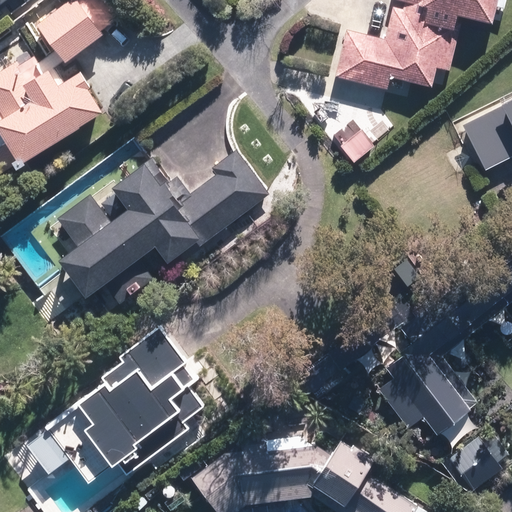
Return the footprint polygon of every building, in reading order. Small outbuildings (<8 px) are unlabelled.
[(75,0),(50,19),(78,57),(116,30),(112,26),(127,15),(116,0),(75,0)] [(392,35),(356,26),(344,73),(396,86),(400,72),(442,83),(447,64),(459,67),(473,8),(509,17),(511,0),(412,0),(411,5),(401,3),(392,35)] [(34,160),(117,107),(101,83),(104,82),(95,66),(73,79),(65,64),(54,70),(43,52),(29,61),(27,58),(0,73),(0,90),(2,94),(0,95),(0,158),(9,171),(32,156),(34,160)] [(511,100),(471,121),(494,167),(511,157),(511,100)] [(362,158),(382,142),(369,127),(349,142),(362,158)] [(208,243),(275,191),(242,148),(221,164),(225,170),(194,194),(180,175),(175,179),(159,157),(127,181),(144,202),(122,218),(100,190),(69,214),(91,242),(76,253),(105,291),(117,280),(131,299),(163,275),(149,257),(171,240),(183,256),(206,239),(208,243)] [(487,400),(450,352),(511,304),(511,270),(438,327),(427,313),(411,325),(422,340),(413,347),(416,351),(397,365),(404,373),(388,386),(417,423),(432,412),(447,431),(487,400)] [(403,299),(367,326),(377,340),(413,314),(403,299)] [(170,322),(130,352),(134,357),(113,372),(119,379),(96,396),(111,416),(102,422),(138,472),(199,424),(194,417),(213,402),(199,383),(201,382),(188,365),(198,357),(170,322)] [(484,486),(511,463),(486,430),(458,452),(484,486)] [(277,447),(275,433),(250,436),(201,474),(230,511),(239,511),(255,501),(258,500),(332,493),(331,481),(359,498),(351,510),(354,511),(425,511),(433,500),(381,469),(391,454),(368,439),(366,442),(356,436),(345,453),(326,442),(277,447)] [(139,509),(142,511),(167,511),(171,509),(154,493),(139,509)]
